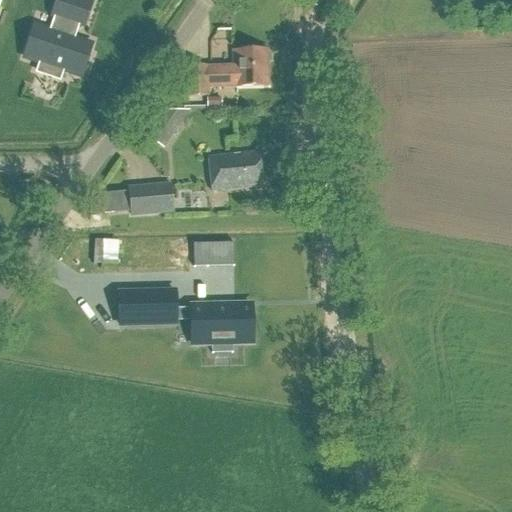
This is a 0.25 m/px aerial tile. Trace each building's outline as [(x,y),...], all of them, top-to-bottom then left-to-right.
[(57,0),(52,16),(51,18),(53,18),(67,23),(78,27),(83,28),(90,6),(75,1),(73,0),(57,0)] [(35,29),(25,59),(38,63),(36,71),(61,79),(63,72),(79,77),(89,47),(73,42),(75,38),(64,34),(62,38),(48,34),(35,29)] [(187,98),(207,97),(207,89),(267,87),(266,52),(231,53),(232,68),(186,69),(187,98)] [(0,101),(16,105),(23,74),(0,68),(0,101)] [(219,101),(206,101),(206,112),(220,112),(219,101)] [(158,115),(143,137),(163,150),(177,128),(158,115)] [(260,187),(258,151),(238,152),(239,158),(225,159),(225,154),(206,155),(208,190),(260,187)] [(100,196),(89,210),(90,216),(128,213),(129,219),(172,214),(170,184),(126,188),(126,193),(100,196)] [(208,270),(207,247),(193,247),(193,270),(208,270)] [(174,294),(118,295),(119,327),(175,326),(175,323),(188,323),(189,350),(205,350),(209,350),(211,350),(216,350),(235,349),(242,349),(254,349),(253,329),(253,327),(253,324),(253,322),(252,304),(188,305),(188,311),(174,311),(174,294)]
